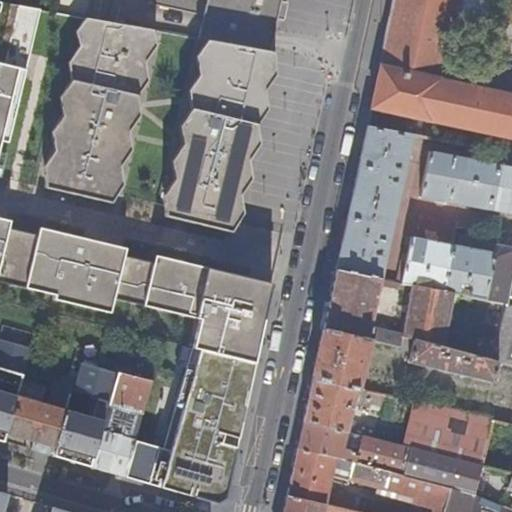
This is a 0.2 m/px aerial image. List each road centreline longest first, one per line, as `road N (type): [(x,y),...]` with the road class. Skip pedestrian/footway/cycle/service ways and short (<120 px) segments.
road 1 (residential): [(0,197),(305,268)]
road 2 (residential): [(305,268),(364,0)]
road 3 (residential): [(252,511),(305,268)]
road 4 (residential): [(135,511),(0,474)]
